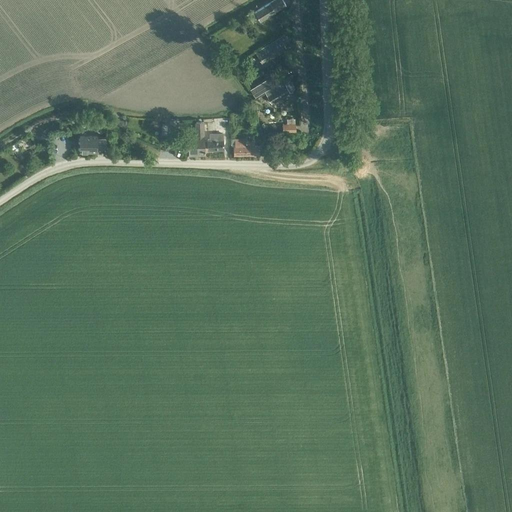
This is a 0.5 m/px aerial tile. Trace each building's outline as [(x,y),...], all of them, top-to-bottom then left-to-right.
[(273,0),(255,12),(260,21),(286,5),(282,0),(273,0)] [(257,54),(263,63),(291,45),(284,34),(272,42),(270,43),(271,45),(257,54)] [(250,91),(254,98),(271,87),(267,80),(250,91)] [(265,91),(272,103),(295,89),(290,80),(274,90),(272,87),(265,91)] [(189,140),(190,157),(205,156),(204,123),(196,123),(197,139),(189,140)] [(283,124),(283,132),(295,132),(295,124),(283,124)] [(351,124),(351,133),(369,132),(368,124),(351,124)] [(97,134),(79,134),(79,152),(97,152),(97,148),(105,148),(105,137),(97,137),(97,134)] [(208,141),(208,151),(224,150),(223,135),(210,136),(211,141),(208,141)] [(233,146),(234,156),(259,155),(259,146),(254,146),(254,141),(245,141),(235,141),(235,146),(233,146)]
